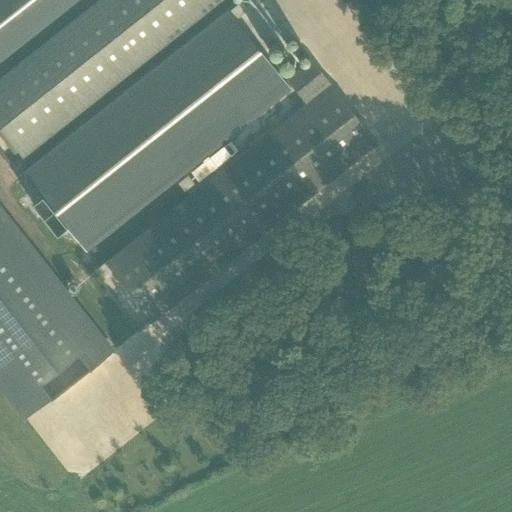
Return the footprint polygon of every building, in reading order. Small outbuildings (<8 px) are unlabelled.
[(95,0),(0,74),(0,131),(19,157),(221,0),(95,0)] [(0,0),(0,61),(76,0),(0,0)] [(228,9),(22,171),(86,251),(291,90),(245,32),(234,18),(228,9)] [(377,143),(311,59),(286,79),(306,104),(105,263),(151,321),(377,143)] [(393,210),(377,215),(383,238),(399,233),(393,210)] [(0,211),(0,381),(17,403),(40,385),(51,400),(112,353),(0,211)]
